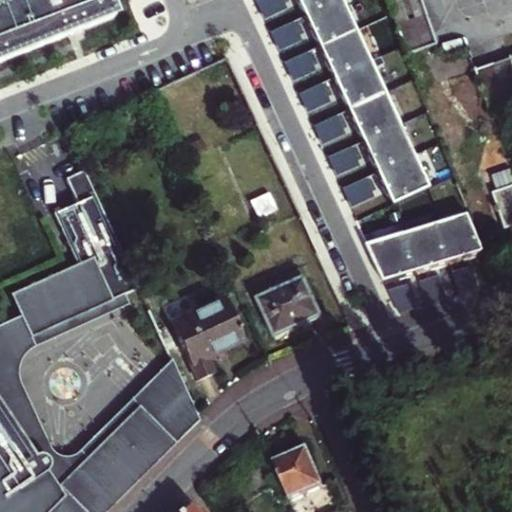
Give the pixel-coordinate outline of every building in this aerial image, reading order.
[(0,59),(67,34),(71,32),(76,30),(78,29),(116,15),(110,0),(20,0),(0,8),(0,59)] [(286,0),(262,0),(260,1),(269,20),(291,10),(286,0)] [(300,0),(307,15),(340,0),(300,0)] [(315,32),(321,46),(357,30),(343,0),(340,0),(307,15),(315,32)] [(423,0),(381,0),(405,57),(439,44),(423,0)] [(296,20),(274,30),(282,49),(304,39),(296,20)] [(329,65),(335,78),(371,61),(357,30),(321,46),(329,65)] [(310,51),(288,61),(297,80),(319,70),(310,51)] [(343,94),(349,110),(386,93),(371,61),(335,78),(343,94)] [(511,111),(511,62),(478,75),(493,118),(511,111)] [(324,83),(302,93),(311,112),(333,101),(324,83)] [(357,127),(364,142),(400,125),(386,93),(349,110),(357,127)] [(339,115),(317,125),(326,143),(347,133),(339,115)] [(372,161),(378,173),(414,156),(400,125),(364,142),(372,161)] [(354,147),(332,157),(341,176),(362,166),(354,147)] [(385,189),(393,207),(429,191),(414,156),(378,173),(385,189)] [(140,284),(89,166),(75,172),(85,195),(63,204),(86,257),(19,287),(43,340),(136,299),(132,288),(140,284)] [(368,178),(346,188),(355,207),(376,196),(368,178)] [(511,180),(501,184),(506,199),(501,201),(511,233),(511,232),(511,180)] [(475,218),(445,228),(456,266),(472,261),(490,255),(475,218)] [(445,228),(411,239),(423,277),(439,272),(456,266),(445,228)] [(411,239),(375,251),(391,287),(407,282),(423,277),(411,239)] [(477,274),(459,279),(465,298),(483,293),(477,274)] [(307,277),(261,297),(278,336),(302,326),(324,316),(307,277)] [(444,282),(426,288),(432,307),(450,302),(444,282)] [(416,291),(396,297),(405,316),(422,311),(416,291)] [(231,303),(228,297),(210,304),(213,311),(231,303)] [(215,369),(208,352),(223,346),(245,337),(231,303),(213,311),(210,304),(174,319),(197,376),(215,369)] [(199,414),(177,368),(57,487),(69,503),(58,511),(105,511),(201,419),(199,414)] [(57,487),(47,471),(49,468),(51,464),(50,460),(48,457),(45,454),(41,453),(36,454),(0,395),(2,393),(0,389),(0,511),(58,511),(69,503),(57,487)] [(287,455),(274,460),(291,497),(324,483),(308,446),(287,455)] [(180,510),(177,511),(197,511),(187,502),(180,510)]
